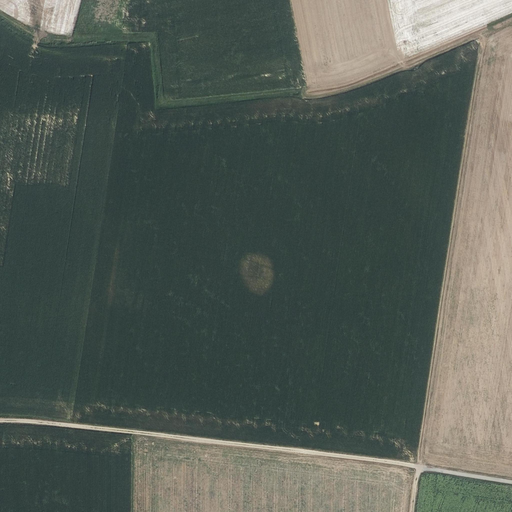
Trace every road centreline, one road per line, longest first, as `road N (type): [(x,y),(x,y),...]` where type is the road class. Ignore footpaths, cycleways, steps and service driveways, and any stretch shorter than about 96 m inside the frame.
road 1 (track): [(482,39),(413,511)]
road 2 (track): [(418,466),(0,420)]
